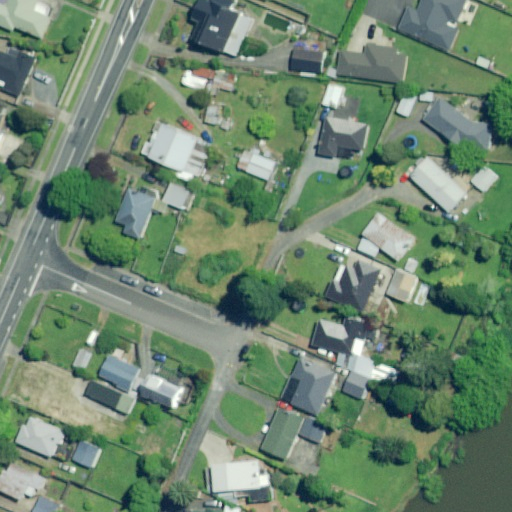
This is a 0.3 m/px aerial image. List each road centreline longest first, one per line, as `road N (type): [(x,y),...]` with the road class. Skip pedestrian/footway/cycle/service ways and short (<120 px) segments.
road 1 (residential): [(161,511),(224,366),(223,345),(24,259)]
road 2 (tertiary): [(24,259),(137,0)]
